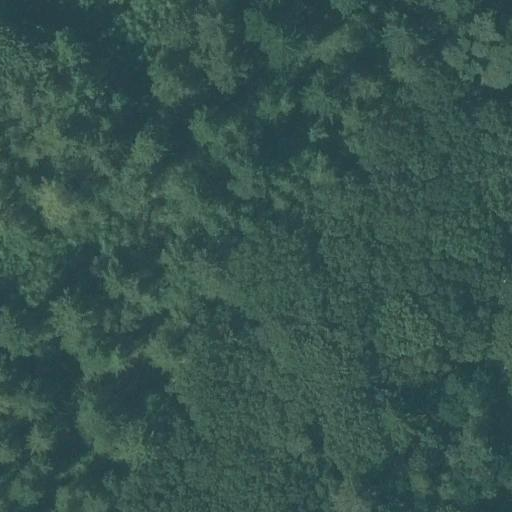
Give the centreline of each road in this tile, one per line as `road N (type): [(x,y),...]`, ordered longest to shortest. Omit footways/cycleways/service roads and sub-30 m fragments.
road 1 (unclassified): [(229,511),(511,135)]
road 2 (track): [(511,401),(500,353),(502,238),(511,185)]
road 3 (track): [(427,511),(494,463),(511,401)]
